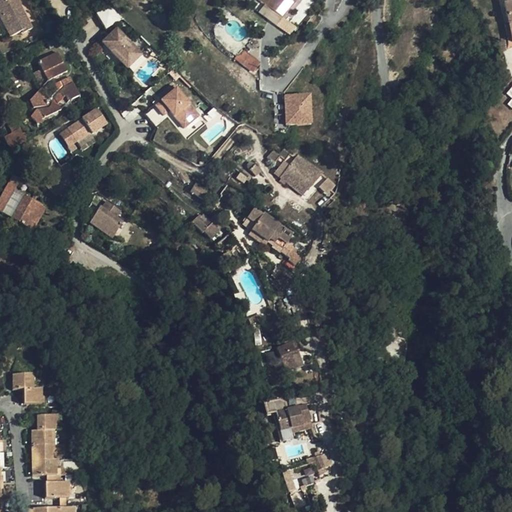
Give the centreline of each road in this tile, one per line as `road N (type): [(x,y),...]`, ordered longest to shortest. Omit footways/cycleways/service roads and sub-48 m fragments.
road 1 (residential): [(212,511),(165,321),(132,273),(82,243),(82,199),(126,131),(71,36)]
road 2 (residential): [(376,0),(421,261),(401,417),(418,511)]
road 3 (residential): [(275,34),(266,83),(283,82),(347,0)]
